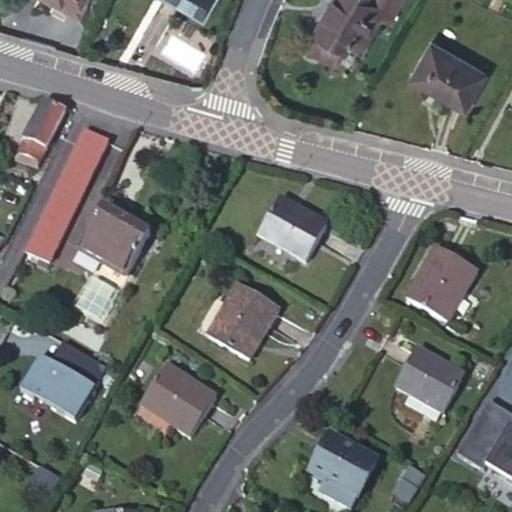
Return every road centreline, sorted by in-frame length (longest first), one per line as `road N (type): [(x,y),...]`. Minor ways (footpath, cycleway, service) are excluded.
road 1 (residential): [(417,182),(313,365),(251,423),(197,511)]
road 2 (residential): [(0,62),(223,130)]
road 3 (residential): [(223,130),(417,182)]
road 4 (residential): [(223,130),(258,0)]
